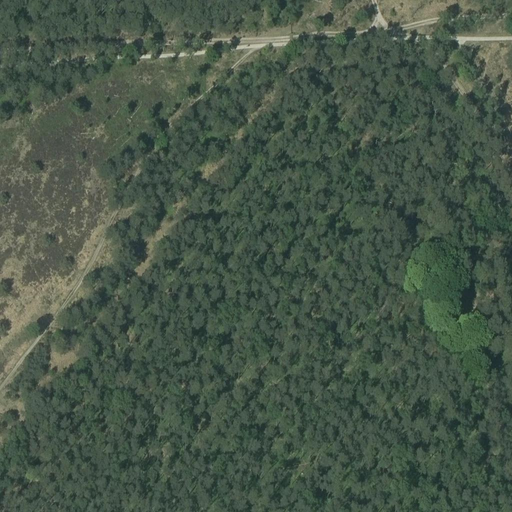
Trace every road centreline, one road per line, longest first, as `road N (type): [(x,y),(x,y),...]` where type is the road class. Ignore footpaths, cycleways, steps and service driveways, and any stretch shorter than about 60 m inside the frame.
road 1 (track): [(409,26),(0,51)]
road 2 (track): [(409,26),(511,177)]
